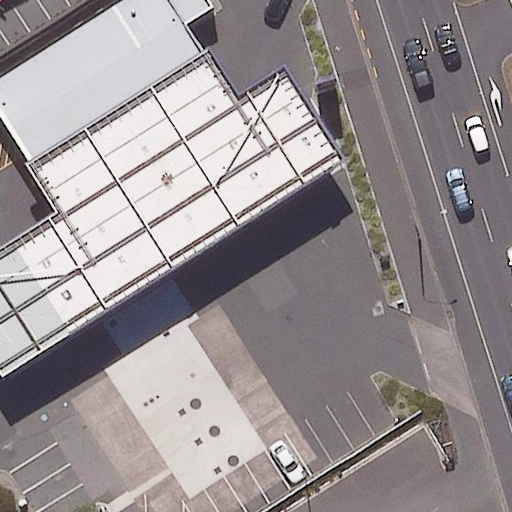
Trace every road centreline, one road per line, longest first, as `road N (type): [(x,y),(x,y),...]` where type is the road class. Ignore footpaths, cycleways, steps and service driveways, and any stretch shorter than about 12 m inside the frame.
road 1 (secondary): [(511,295),(417,0)]
road 2 (secondary): [(511,136),(487,48),(511,13)]
